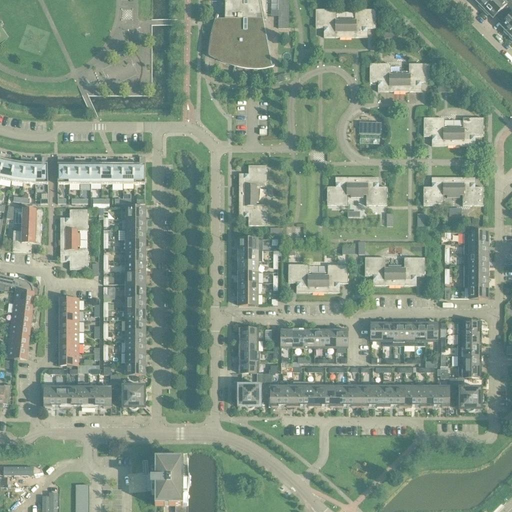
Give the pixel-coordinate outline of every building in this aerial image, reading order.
[(224,0),(225,14),(225,21),(216,21),(213,32),(213,31),(211,44),(209,56),(216,60),(222,63),(229,65),(237,68),(246,70),(254,70),(264,70),(273,68),(272,67),(271,67),(263,21),(266,22),(266,0),(224,0)] [(278,0),(278,30),(288,30),(288,0),(278,0)] [(482,12),(494,0),(476,0),(475,2),(479,6),(477,7),(482,12)] [(500,19),(511,7),(511,3),(508,0),(507,0),(504,3),(500,0),(494,0),(482,12),(487,17),(488,16),(492,20),(497,16),(500,19)] [(508,38),(511,33),(511,7),(500,19),(504,23),(500,27),(504,31),(503,33),(508,38)] [(352,19),(345,19),(339,19),(339,22),(336,22),(336,11),(315,11),(315,30),(324,30),(324,33),(324,39),(367,39),(367,33),(367,30),(376,30),(376,11),(355,11),(355,22),(352,22),(352,19)] [(370,66),(369,84),(378,84),(378,87),(378,93),(421,93),(421,87),(420,87),(420,84),(429,84),(429,66),(409,66),(409,76),(406,76),(406,74),(393,74),(393,76),(390,76),(390,66),(370,66)] [(483,138),(483,120),(463,120),(463,130),(460,130),(460,128),(447,128),(447,130),(444,130),(444,120),(423,120),(423,138),(432,138),(432,141),(432,148),(475,148),(475,142),(474,142),(474,138),(483,138)] [(360,125),(360,136),(379,136),(380,136),(380,126),(360,125)] [(0,180),(11,183),(15,164),(9,163),(10,159),(5,158),(0,178),(0,180)] [(23,185),(26,162),(21,161),(20,165),(15,164),(11,183),(23,185)] [(35,186),(36,166),(30,166),(31,162),(26,162),(23,185),(35,186)] [(36,166),(35,186),(48,186),(47,168),(48,168),(47,162),(42,163),(42,166),(36,166)] [(69,186),(69,166),(63,166),(63,162),(58,162),(58,168),(58,186),(69,186)] [(80,186),(80,163),(75,163),(75,167),(69,166),(69,186),(80,186)] [(90,186),(90,167),(85,167),(85,163),(80,163),(80,186),(90,186)] [(101,186),(101,163),(96,163),(96,167),(90,167),(90,186),(101,186)] [(112,186),(112,167),(106,167),(106,163),(101,163),(101,186),(112,186)] [(123,186),(123,163),(118,163),(118,167),(112,167),(112,186),(123,186)] [(134,186),(134,167),(128,167),(128,163),(123,163),(123,186),(134,186)] [(134,167),(134,186),(145,186),(145,168),(145,163),(139,163),(139,167),(134,167)] [(239,176),(239,219),(245,219),(245,218),(248,218),(248,227),(266,227),(267,207),(256,207),(256,204),(258,204),(259,191),(256,191),(256,188),(267,188),(267,167),(248,167),(248,176),(245,176),(239,176)] [(327,189),(327,207),(348,207),(348,197),(350,197),(350,199),(363,199),(363,197),(366,197),(366,207),(387,207),(387,189),(378,189),(378,186),(379,186),(379,179),(335,179),(335,185),(336,185),(336,189),(327,189)] [(423,189),(423,207),(444,207),(444,197),(447,197),(447,199),(460,199),(460,197),(462,197),(462,207),(483,207),(483,189),(474,189),(474,186),(475,186),(475,180),(431,180),(431,186),(432,186),(432,189),(423,189)] [(126,221),(145,221),(145,210),(126,210),(126,221)] [(13,233),(12,253),(31,254),(31,245),(41,246),(42,212),(23,211),(22,233),(13,233)] [(66,220),(60,220),(60,263),(66,263),(70,263),(70,272),(88,271),(88,251),(78,251),(78,248),(80,248),(80,235),(77,235),(77,232),(88,232),(88,212),(70,212),(70,220),(66,220)] [(145,232),(145,221),(126,221),(126,232),(145,232)] [(145,243),(145,232),(126,232),(126,243),(145,243)] [(464,235),(464,246),(487,246),(487,235),(469,235),(464,235)] [(239,253),(257,253),(262,253),(262,241),(239,241),(239,253)] [(121,254),(126,254),(145,254),(145,243),(126,243),(121,243),(121,254)] [(464,246),(464,257),(469,257),(487,257),(487,246),(464,246)] [(262,253),(257,253),(239,253),(239,263),(257,264),(262,264),(262,253)] [(145,264),(145,254),(126,254),(126,264),(145,264)] [(464,257),(464,268),(487,268),(487,257),(469,257),(464,257)] [(365,259),(365,278),(374,278),(373,281),(373,287),(416,288),(416,281),(416,278),(425,278),(425,260),(404,260),(404,270),(401,270),(401,268),(388,268),(388,270),(385,270),(386,259),(365,259)] [(257,274),(257,264),(239,263),(239,274),(257,274)] [(145,275),(145,264),(126,264),(126,275),(145,275)] [(288,266),(288,285),(297,285),(297,288),(296,288),(296,294),(340,295),(340,288),(339,288),(339,285),(348,285),(348,267),(327,267),(327,277),(324,277),(324,275),(312,275),(312,277),(309,277),(309,267),(288,266)] [(464,268),(464,278),(469,278),(487,278),(487,268),(464,268)] [(257,285),(257,274),(239,274),(239,285),(257,285)] [(32,296),(33,291),(32,291),(32,288),(31,286),(29,284),(26,283),(0,275),(0,285),(16,290),(15,294),(32,296)] [(145,286),(145,275),(126,275),(126,286),(145,286)] [(464,289),(469,289),(487,289),(487,278),(469,278),(464,278),(464,289)] [(257,296),(257,285),(239,285),(239,296),(257,296)] [(126,301),(145,301),(145,289),(126,289),(126,301)] [(487,301),(487,289),(469,289),(469,301),(487,301)] [(34,296),(32,296),(15,294),(14,304),(32,307),(34,296)] [(257,307),(257,296),(239,296),(239,307),(257,307)] [(60,313),(79,313),(79,301),(60,301),(60,313)] [(145,312),(145,301),(126,301),(126,311),(145,312)] [(31,317),(32,307),(14,304),(13,315),(31,317)] [(104,311),(104,317),(103,322),(112,322),(112,319),(108,319),(108,317),(111,317),(111,312),(108,312),(108,311),(104,311)] [(145,322),(145,312),(126,311),(126,322),(145,322)] [(79,323),(79,313),(60,313),(60,323),(79,323)] [(30,328),(31,317),(13,315),(11,326),(30,328)] [(145,333),(145,322),(126,322),(126,333),(145,333)] [(79,334),(79,323),(60,323),(60,334),(79,334)] [(371,324),(371,343),(382,343),(382,326),(376,326),(376,324),(371,324)] [(393,348),(393,324),(389,324),(389,326),(382,326),(382,343),(382,348),(393,348)] [(404,348),(404,326),(398,326),(398,324),(393,324),(393,348),(404,348)] [(415,348),(415,343),(415,325),(410,325),(410,326),(404,326),(404,348),(415,348)] [(426,343),(426,326),(419,326),(419,325),(415,325),(415,343),(426,343)] [(426,326),(426,343),(437,343),(437,325),(432,325),(432,326),(426,326)] [(457,336),(481,336),(481,331),(480,331),(480,325),(457,325),(457,336)] [(29,339),(30,328),(11,326),(10,337),(29,339)] [(239,342),(257,342),(257,331),(240,331),(240,338),(239,338),(239,342)] [(281,331),(281,350),(292,350),(292,333),(286,333),(286,331),(281,331)] [(303,350),(303,331),(299,331),(299,333),(292,333),(292,350),(303,350)] [(314,350),(314,333),(308,333),(308,331),(303,331),(303,350),(314,350)] [(325,350),(325,331),(320,331),(320,333),(314,333),(314,350),(325,350)] [(336,350),(336,333),(329,333),(329,331),(325,331),(325,350),(336,350)] [(336,333),(336,350),(347,350),(347,331),(342,331),(342,333),(336,333)] [(145,344),(145,333),(126,333),(126,344),(145,344)] [(79,345),(79,334),(60,334),(60,345),(79,345)] [(481,340),(481,336),(457,336),(457,347),(480,347),(480,340),(481,340)] [(27,350),(29,339),(10,337),(9,348),(27,350)] [(257,353),(257,342),(239,342),(239,347),(240,347),(240,353),(257,353)] [(145,355),(145,344),(126,344),(126,355),(145,355)] [(79,356),(79,345),(60,345),(60,356),(79,356)] [(480,353),(480,347),(457,347),(457,357),(481,358),(481,353),(480,353)] [(26,361),(27,350),(9,348),(8,359),(26,361)] [(257,364),(257,353),(240,353),(240,359),(239,359),(239,364),(257,364)] [(145,365),(145,355),(126,355),(126,365),(145,365)] [(79,367),(79,356),(60,356),(60,367),(79,367)] [(481,362),(481,358),(457,357),(457,368),(480,368),(480,362),(481,362)] [(257,375),(257,364),(239,364),(239,369),(240,369),(240,375),(257,375)] [(145,377),(145,365),(126,365),(126,377),(145,377)] [(480,375),(480,368),(457,368),(457,369),(458,369),(458,379),(481,379),(481,375),(480,375)] [(394,408),(394,389),(394,383),(383,383),(383,389),(383,409),(390,409),(390,408),(394,408)] [(78,389),(78,409),(82,409),(82,410),(88,410),(88,389),(88,384),(78,384),(78,389)] [(304,408),(304,384),(293,384),(293,389),(293,409),(300,409),(300,408),(304,408)] [(314,409),(315,389),(315,384),(304,384),(304,408),(308,408),(308,409),(314,409)] [(238,403),(238,409),(260,388),(254,388),(254,387),(253,386),(252,386),(251,385),(250,385),(249,385),(249,388),(239,388),(238,393),(238,394),(237,395),(236,395),(236,396),(236,397),(236,398),(236,399),(236,400),(236,401),(237,402),(238,403)] [(0,389),(0,408),(2,409),(2,405),(9,406),(11,387),(4,386),(3,390),(0,389)] [(123,389),(144,410),(144,404),(145,404),(146,403),(147,402),(147,401),(147,400),(147,399),(147,398),(147,397),(147,396),(146,395),(145,395),(144,394),(144,389),(134,389),(134,386),(133,386),(132,386),(131,387),(130,387),(130,388),(129,389),(123,389)] [(460,390),(481,412),(481,406),(482,405),(483,404),(483,403),(484,402),(484,401),(484,400),(483,399),(483,398),(482,397),(482,396),(481,396),(481,390),(471,390),(471,388),(470,387),(469,388),(468,388),(467,388),(466,389),(465,390),(460,390)] [(260,388),(238,409),(244,409),(245,410),(246,411),(247,411),(247,412),(248,412),(249,412),(250,412),(251,412),(252,411),(253,411),(254,410),(254,409),(260,409),(260,399),(263,399),(263,398),(263,397),(262,396),(261,395),(261,394),(260,394),(260,388)] [(56,409),(56,389),(45,389),(45,410),(52,410),(52,409),(56,409)] [(67,410),(67,389),(56,389),(56,409),(60,409),(60,410),(67,410)] [(67,389),(67,410),(73,410),(73,409),(78,409),(78,389),(67,389)] [(95,409),(99,409),(99,389),(88,389),(88,410),(95,410),(95,409)] [(99,389),(99,409),(103,409),(103,410),(110,410),(110,389),(99,389)] [(123,410),(128,410),(129,411),(130,412),(131,412),(132,412),(133,413),(134,413),(135,413),(136,412),(137,412),(138,411),(139,410),(144,410),(123,389),(123,395),(122,395),(122,396),(121,396),(121,397),(120,398),(120,399),(120,400),(123,400),(123,410)] [(282,408),(282,389),(271,389),(271,409),(278,409),(278,408),(282,408)] [(293,409),(293,389),(282,389),(282,408),(286,408),(286,409),(293,409)] [(325,408),(325,389),(315,389),(314,409),(321,409),(321,408),(325,408)] [(336,409),(336,389),(325,389),(325,408),(329,408),(329,409),(336,409)] [(347,408),(347,389),(336,389),(336,409),(343,409),(343,408),(347,408)] [(347,389),(347,408),(351,408),(351,409),(359,409),(359,389),(347,389)] [(372,408),(372,389),(361,389),(361,409),(368,409),(368,408),(372,408)] [(383,409),(383,389),(372,389),(372,408),(377,408),(377,409),(383,409)] [(405,409),(405,389),(394,389),(394,408),(398,408),(398,409),(405,409)] [(416,408),(416,389),(405,389),(405,409),(411,409),(411,408),(416,408)] [(426,410),(426,389),(416,389),(416,408),(420,408),(420,410),(426,410)] [(437,408),(437,389),(426,389),(426,410),(433,410),(433,408),(437,408)] [(437,389),(437,408),(441,408),(441,410),(448,410),(448,389),(437,389)] [(459,412),(465,412),(466,412),(466,413),(467,414),(468,414),(469,414),(470,414),(471,414),(472,414),(473,414),(474,413),(474,412),(475,412),(481,412),(460,390),(460,396),(459,396),(458,397),(458,398),(457,398),(457,399),(457,400),(457,401),(459,401),(459,412)] [(188,507),(188,496),(189,484),(188,471),(188,460),(155,460),(155,471),(151,471),(151,496),(155,496),(155,507),(169,507),(175,507),(188,507)] [(51,464),(43,472),(49,478),(57,471),(51,464)] [(3,470),(3,479),(33,479),(33,470),(3,470)] [(0,492),(0,501),(13,501),(13,492),(0,492)] [(57,511),(57,496),(48,497),(48,511),(57,511)]
